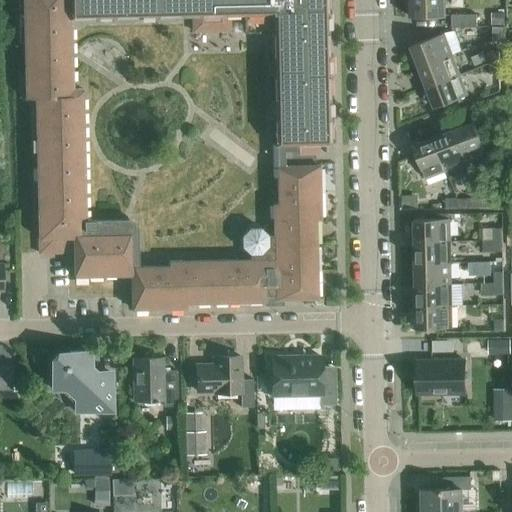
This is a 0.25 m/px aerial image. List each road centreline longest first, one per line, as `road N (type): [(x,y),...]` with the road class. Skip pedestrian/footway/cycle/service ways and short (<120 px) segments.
road 1 (residential): [(0,334),(372,324)]
road 2 (residential): [(366,0),(372,324)]
road 3 (residential): [(372,324),(376,462)]
road 4 (residential): [(376,462),(511,459)]
